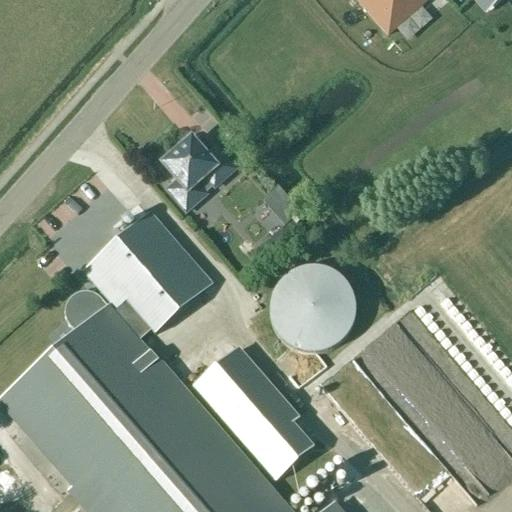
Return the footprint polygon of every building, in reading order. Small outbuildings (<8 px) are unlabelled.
[(355,0),(387,36),(427,2),(425,0),(355,0)] [(476,0),(488,13),(502,0),(476,0)] [(167,192),(185,214),(233,172),(215,150),(204,160),(190,143),(182,150),(180,147),(168,157),(170,160),(163,167),(177,183),(167,192)] [(70,329),(77,337),(0,404),(74,489),(70,492),(87,511),(337,511),(333,508),(328,511),(284,511),(142,348),(210,289),(149,218),(124,240),(121,236),(108,248),(111,251),(85,273),(103,293),(98,298),(96,296),(95,295),(92,294),(90,293),(86,292),(84,292),(82,292),(79,292),(77,293),(75,294),(73,295),(71,296),(68,299),(67,300),(66,302),(64,305),(64,306),(63,308),(63,310),(63,313),(63,315),(63,318),(64,320),(65,322),(66,324),(67,326),(70,329)] [(354,304),(352,296),(348,288),(342,282),(336,276),(328,272),(320,270),(312,269),(303,270),(295,272),(288,276),(281,282),(276,288),(272,296),(270,304),(269,312),(270,320),(272,329),(276,336),(281,343),(288,348),(295,352),(304,354),(312,355),(320,354),(328,352),(336,348),(342,343),(348,336),(352,329),(354,320),(355,312),(354,304)] [(237,353),(193,390),(254,459),(297,422),(237,353)] [(348,364),(357,374),(369,363),(360,353),(348,364)] [(0,494),(1,496),(8,491),(0,478),(0,494)]
